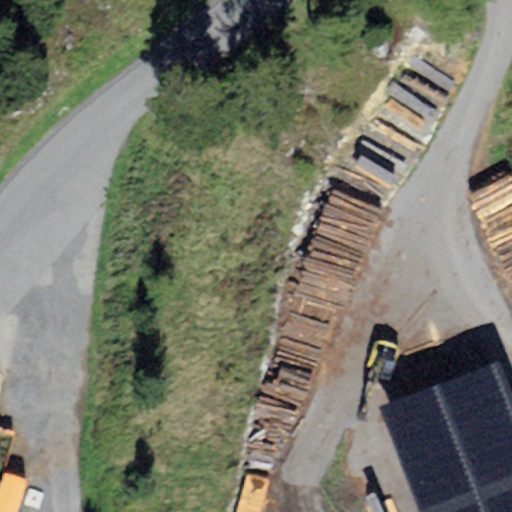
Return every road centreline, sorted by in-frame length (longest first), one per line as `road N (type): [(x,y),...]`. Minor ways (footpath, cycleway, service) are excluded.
road 1 (track): [(256,0),(118,110),(0,227)]
road 2 (track): [(511,345),(455,264),(440,185),(483,95)]
